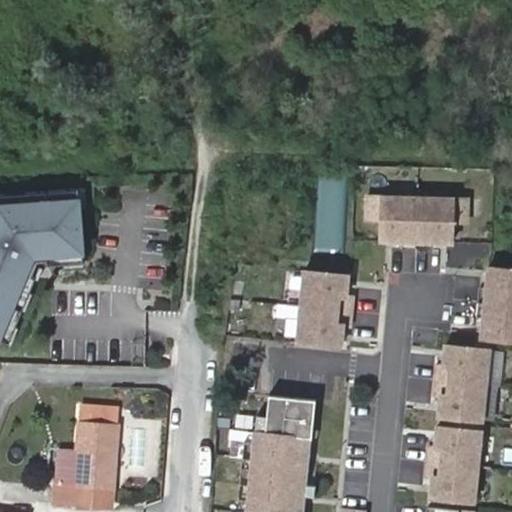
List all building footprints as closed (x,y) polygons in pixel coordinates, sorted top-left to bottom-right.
[(0,336),(9,340),(41,259),(88,258),(86,183),(0,185),(0,336)] [(470,223),(471,198),(368,195),(367,220),(384,220),(384,240),(456,242),(456,222),(470,223)] [(511,340),(511,267),(485,266),(479,337),(511,340)] [(350,344),(356,276),(306,271),(300,340),(350,344)] [(482,420),(489,348),(443,344),(437,416),(482,420)] [(308,511),(318,399),(272,395),(269,432),(255,431),(248,511),(308,511)] [(110,507),(117,406),(76,403),(72,450),(61,449),(56,502),(110,507)] [(482,430),(436,426),(429,497),(475,502),(482,430)]
